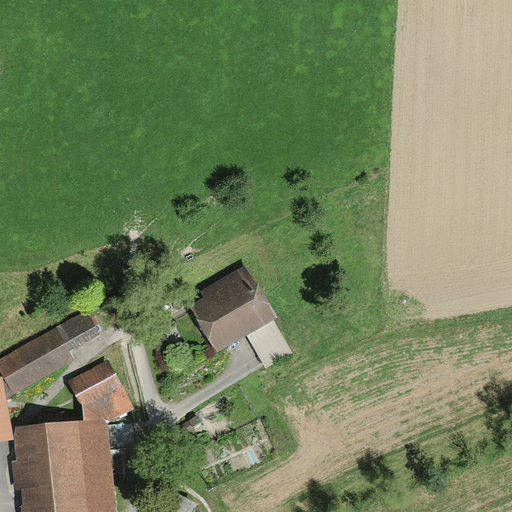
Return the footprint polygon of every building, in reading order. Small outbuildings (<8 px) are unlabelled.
[(247,273),(192,305),(219,353),(253,334),(268,361),(290,349),(247,273)] [(83,308),(0,359),(0,374),(13,396),(73,359),(67,350),(98,331),(83,308)] [(84,427),(18,433),(24,511),(112,511),(105,425),(136,407),(105,364),(75,383),(84,427)] [(2,384),(0,384),(0,444),(12,442),(2,384)] [(188,511),(193,504),(173,493),(162,511),(188,511)]
